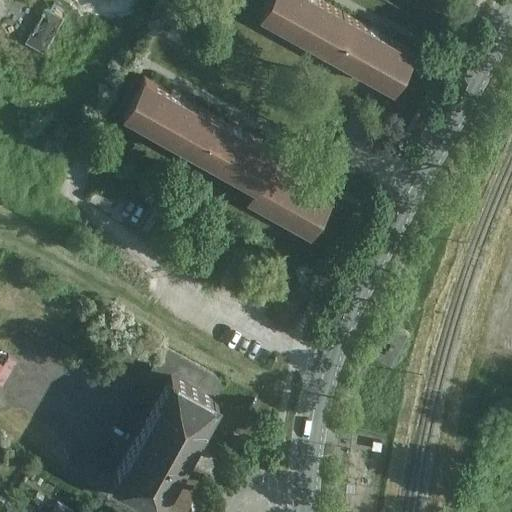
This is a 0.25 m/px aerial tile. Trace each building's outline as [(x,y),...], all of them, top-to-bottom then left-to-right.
[(349,14),(324,0),(269,0),(258,21),(322,58),(349,14)] [(416,52),(349,14),(322,58),(387,95),(416,52)] [(119,116),(185,152),(206,114),(140,77),(119,116)] [(185,152),(250,189),(264,163),(271,151),(206,114),(185,152)] [(333,146),(347,161),(371,139),(357,123),(333,146)] [(331,200),(264,163),(250,189),(243,201),(310,238),(331,200)] [(225,279),(269,305),(280,288),(235,262),(225,279)] [(391,361),(410,330),(387,316),(368,347),(391,361)] [(221,392),(168,366),(111,471),(162,498),(221,392)]
